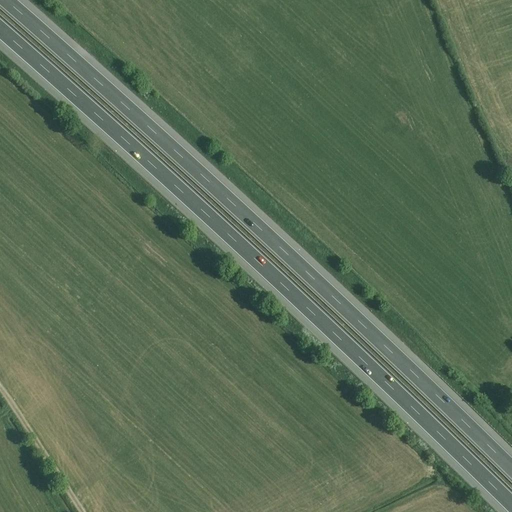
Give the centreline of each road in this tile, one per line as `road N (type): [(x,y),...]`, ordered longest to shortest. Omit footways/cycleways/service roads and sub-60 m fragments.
road 1 (motorway): [(0,24),(201,201),(511,504)]
road 2 (motorway): [(511,462),(14,0)]
road 3 (track): [(0,388),(81,511)]
